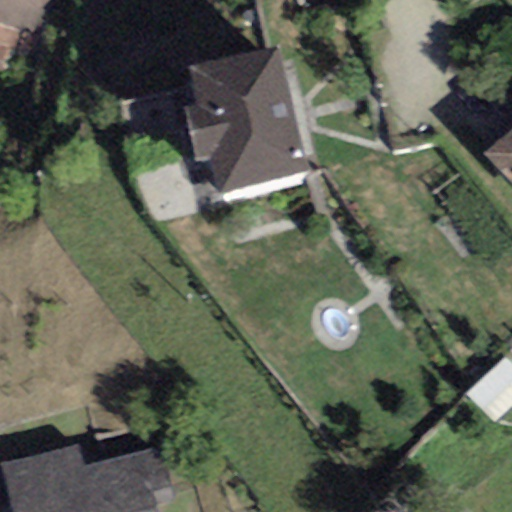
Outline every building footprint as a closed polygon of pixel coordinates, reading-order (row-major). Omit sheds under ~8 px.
[(54,0),(0,0),(0,31),(18,37),(44,42),(54,0)] [(0,73),(6,76),(18,37),(0,31),(0,73)] [(278,46),(189,67),(198,105),(183,109),(196,163),(212,159),(220,193),(308,172),(278,46)] [(511,187),(511,128),(485,152),(483,153),(511,187)] [(502,414),(511,405),(511,355),(477,387),(502,414)] [(0,464),(0,477),(9,511),(155,511),(154,504),(175,498),(161,446),(84,467),(77,444),(0,464)]
